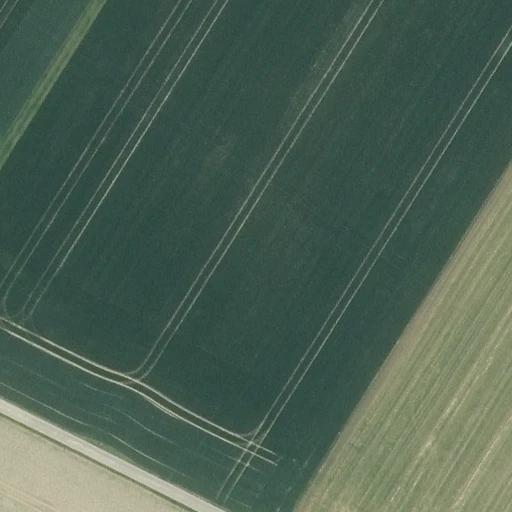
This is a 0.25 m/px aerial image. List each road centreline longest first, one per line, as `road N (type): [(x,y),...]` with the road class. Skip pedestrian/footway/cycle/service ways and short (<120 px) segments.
road 1 (unclassified): [(0,406),(211,511)]
road 2 (track): [(98,0),(0,157)]
